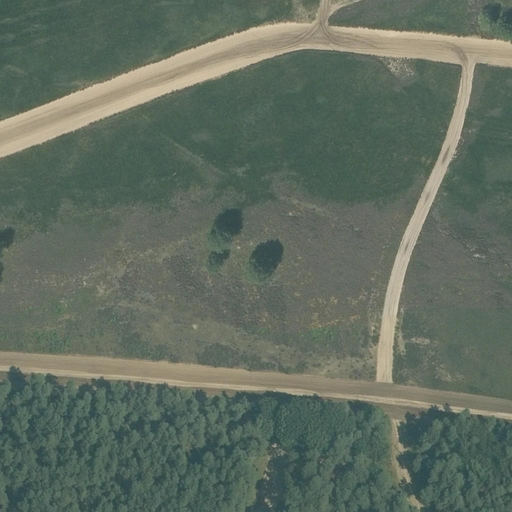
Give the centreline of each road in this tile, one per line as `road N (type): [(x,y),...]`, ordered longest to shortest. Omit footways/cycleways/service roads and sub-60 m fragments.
road 1 (track): [(0,139),(259,42),(319,37),(511,53)]
road 2 (track): [(0,373),(511,417)]
road 3 (track): [(419,511),(386,401),(389,319),(397,276),(453,132),(470,49)]
road 4 (track): [(260,511),(274,471),(281,392)]
